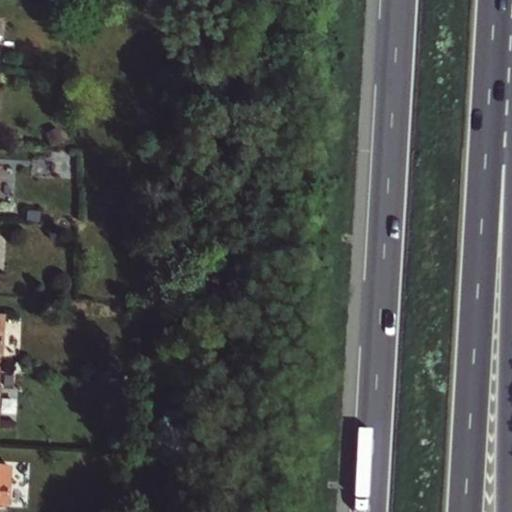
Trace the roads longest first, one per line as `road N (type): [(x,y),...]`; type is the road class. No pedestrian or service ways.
road 1 (motorway): [(398,0),(368,511)]
road 2 (motorway): [(465,511),(493,46)]
road 3 (motorway): [(506,511),(511,193)]
